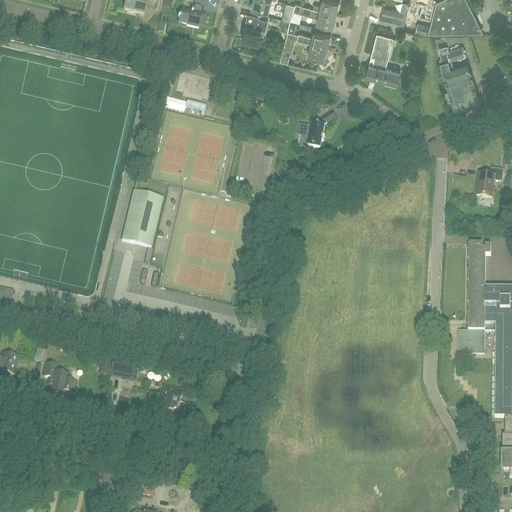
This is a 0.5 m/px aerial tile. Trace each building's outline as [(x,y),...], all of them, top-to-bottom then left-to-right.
[(157,0),(143,0),(144,1),(139,0),(126,0),(124,12),(143,16),(145,9),(155,12),(157,0)] [(268,13),(271,1),(277,2),(277,1),(270,0),(254,0),(252,10),(268,13)] [(324,0),(322,0),(321,7),(314,5),(313,9),(295,5),(335,15),(338,4),(324,0)] [(428,4),(429,0),(419,0),(424,1),(422,8),(427,9),(425,17),(431,18),(434,6),(428,4)] [(430,31),(482,32),(465,0),(443,0),(436,4),(430,31)] [(203,11),(205,4),(194,1),(192,9),(193,9),(192,13),(191,12),(191,14),(181,12),(178,25),(198,29),(201,16),(200,16),(201,11),(203,11)] [(332,28),(335,15),(295,5),(294,11),(301,12),(301,13),(318,18),(316,24),(332,28)] [(405,15),(396,12),(384,9),(382,16),(403,21),(405,15)] [(258,44),(262,31),(256,29),(259,17),(247,15),(241,40),(258,44)] [(401,28),(403,21),(382,16),(380,22),(401,28)] [(427,36),(429,26),(418,23),(415,34),(427,36)] [(314,32),(313,38),(299,34),(298,36),(288,33),(287,38),(293,40),(311,45),(327,49),(330,37),(314,32)] [(394,39),(391,38),(377,34),(366,77),(397,85),(400,74),(386,70),(388,62),(394,39)] [(289,52),(293,40),(287,38),(283,50),(289,52)] [(324,61),(327,49),(311,45),(308,57),(324,61)] [(451,70),(448,61),(450,60),(450,61),(466,57),(463,47),(448,51),(448,53),(443,54),(445,62),(440,64),(443,73),(455,111),(480,103),(468,65),(451,70)] [(201,99),(207,100),(212,79),(180,71),(175,91),(182,93),(182,96),(201,101),(201,99)] [(323,136),(325,127),(323,127),(336,118),(332,112),(319,121),(318,126),(312,125),(311,129),(309,129),(302,128),(300,137),(301,137),(299,148),(307,149),(307,147),(320,150),(322,142),(323,142),(324,137),(323,136)] [(480,176),(477,198),(492,200),(494,182),(502,183),(504,171),(491,170),(490,177),(480,176)] [(133,192),(122,241),(151,248),(162,199),(133,192)] [(511,288),(485,288),(485,256),(491,256),(491,246),(485,246),(485,249),(482,249),(482,245),(467,245),(467,246),(469,246),(469,254),(468,254),(468,257),(469,257),(469,266),(467,266),(467,267),(469,267),(469,276),(468,276),(468,279),(469,279),(469,288),(467,288),(467,289),(469,289),(469,298),(468,298),(468,301),(469,301),(468,309),(467,309),(467,310),(468,310),(468,319),(468,322),(468,331),(467,331),(467,336),(460,336),(460,354),(478,354),(478,350),(485,350),(485,333),(496,333),(495,367),(499,367),(499,377),(495,377),(495,418),(505,419),(505,437),(502,437),(502,449),(506,449),(506,455),(502,455),(502,474),(511,474),(511,288)] [(0,313),(8,316),(13,292),(0,289),(0,313)] [(6,373),(14,375),(17,358),(3,354),(1,362),(0,361),(0,383),(4,385),(6,373)] [(110,372),(120,373),(122,361),(114,360),(113,359),(110,372)] [(134,364),(124,362),(122,370),(133,372),(134,364)] [(70,382),(71,377),(55,374),(57,367),(45,364),(43,377),(49,379),(46,394),(66,398),(67,393),(74,395),(76,384),(70,382)] [(183,392),(163,387),(158,411),(172,414),(170,421),(185,425),(189,408),(179,406),(183,392)] [(153,497),(155,486),(138,482),(135,493),(153,497)]
